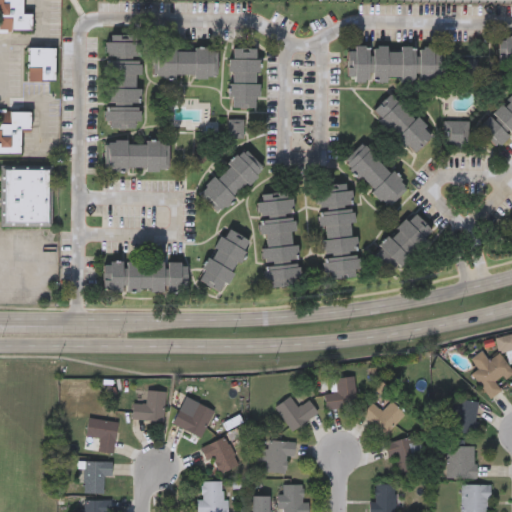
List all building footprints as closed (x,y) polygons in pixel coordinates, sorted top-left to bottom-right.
[(32,14),(31,30),(0,30),(0,0),(23,0),(23,13),(32,14)] [(138,54),(103,54),(103,32),(138,32),(138,54)] [(497,34),(511,34),(511,63),(497,63),(497,34)] [(346,43),(440,44),(440,79),(346,78),(346,43)] [(152,73),(152,45),(214,45),(214,74),(152,73)] [(227,105),(227,45),(256,45),(256,105),(227,105)] [(55,48),(55,81),(27,81),(27,48),(55,48)] [(477,74),(456,74),(456,56),(477,56),(477,74)] [(138,126),(103,126),(103,57),(139,57),(138,126)] [(511,128),(495,145),(475,125),(511,88),(511,128)] [(411,152),(370,109),(391,89),(432,132),(411,152)] [(21,131),(21,154),(0,154),(0,111),(31,111),(30,131),(21,131)] [(240,136),(226,136),(226,115),(240,115),(240,136)] [(441,118),(466,118),(466,141),(441,141),(441,118)] [(245,141),(245,120),(231,120),(231,141),(245,141)] [(167,139),(166,167),(102,167),(103,138),(167,139)] [(362,138),(406,184),(385,205),(341,159),(362,138)] [(215,210),(196,188),(243,146),(262,168),(215,210)] [(0,226),(1,166),(51,167),(50,226),(0,226)] [(349,180),(357,274),(323,277),(321,253),(320,253),(314,183),(349,180)] [(291,189),(299,282),(263,285),(255,192),(291,189)] [(431,229),(389,270),(369,250),(412,209),(431,229)] [(221,291),(195,278),(221,224),(247,237),(221,291)] [(101,289),(101,258),(185,258),(185,289),(101,289)] [(511,348),(506,350),(505,350),(498,351),(495,336),(511,331),(511,348)] [(496,353),(507,370),(494,379),(500,389),(488,396),(471,371),(477,367),(469,356),(481,349),(487,359),(496,353)] [(324,407),(323,391),(335,391),(334,375),(353,375),(354,406),(324,407)] [(163,418),(131,418),(131,400),(145,400),(145,389),(163,389),(163,418)] [(296,406),(307,398),(316,410),(291,428),(274,404),(288,394),(296,406)] [(477,400),(474,433),(446,429),(450,396),(477,400)] [(404,413),(382,434),(361,411),(372,401),(379,409),(391,399),(404,413)] [(171,421),(178,407),(189,413),(196,400),(212,408),(199,435),(171,421)] [(112,451),(96,450),(97,436),(85,435),(87,416),(115,419),(112,451)] [(220,470),(211,453),(205,457),(199,446),(223,433),(237,462),(220,470)] [(388,456),(384,441),(409,435),(417,468),(398,472),(394,454),(388,456)] [(293,454),(285,453),(283,472),(264,469),(265,458),(256,457),(257,446),(266,447),(268,437),(295,440),(293,454)] [(475,476),(445,476),(445,443),(475,443),(475,476)] [(109,459),(109,490),(83,490),(83,459),(109,459)] [(196,511),(196,497),(200,497),(200,478),(223,478),(223,511),(196,511)] [(301,482),(301,500),(307,500),(307,511),(278,511),(278,492),(281,492),(281,482),(301,482)] [(393,482),(393,511),(368,511),(368,500),(373,500),(373,482),(393,482)] [(460,511),(460,482),(488,482),(488,511),(460,511)] [(252,511),(252,492),(269,492),(269,511),(252,511)] [(83,511),(83,497),(110,497),(110,511),(83,511)]
